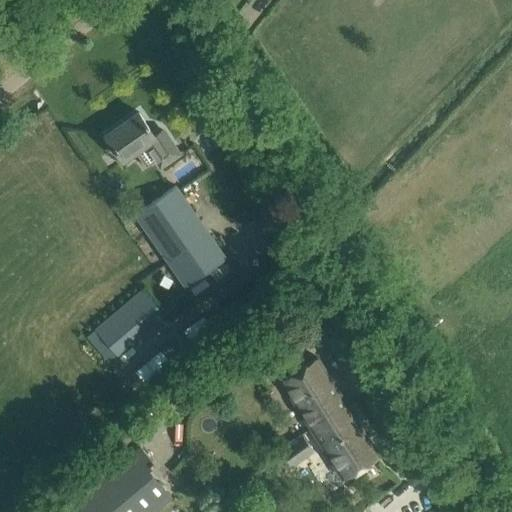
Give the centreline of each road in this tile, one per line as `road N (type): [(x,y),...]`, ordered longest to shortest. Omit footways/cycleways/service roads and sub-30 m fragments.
road 1 (unclassified): [(499,511),(195,18),(175,0)]
road 2 (unclassified): [(0,95),(116,0)]
